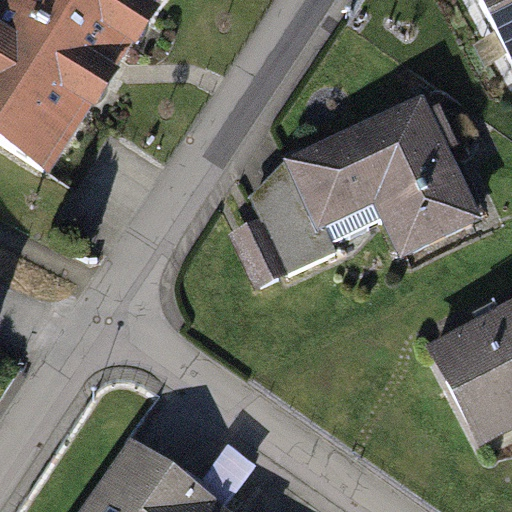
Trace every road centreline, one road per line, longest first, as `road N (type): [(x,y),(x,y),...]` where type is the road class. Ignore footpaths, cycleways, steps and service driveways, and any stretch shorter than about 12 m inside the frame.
road 1 (residential): [(404,511),(114,295)]
road 2 (residential): [(114,295),(309,0)]
road 3 (residential): [(0,466),(114,295)]
